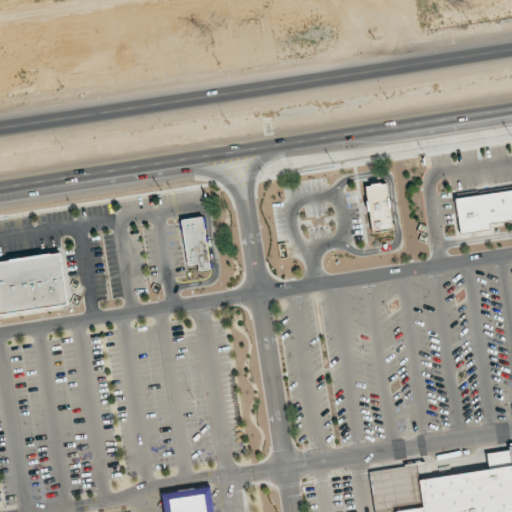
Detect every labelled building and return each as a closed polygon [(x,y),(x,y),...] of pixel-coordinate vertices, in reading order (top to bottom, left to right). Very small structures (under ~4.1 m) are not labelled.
[(363,186),(384,183),(391,230),(370,234),(363,186)] [(511,190),(455,198),(459,230),(511,222),(511,190)] [(199,216),(208,270),(197,272),(196,264),(185,266),(178,220),(199,216)] [(0,261),(56,253),(64,305),(0,314),(0,261)] [(511,511),(391,511),(419,506),(415,479),(486,469),(483,453),(511,448),(511,511)] [(206,488),(209,511),(160,511),(158,495),(206,488)]
